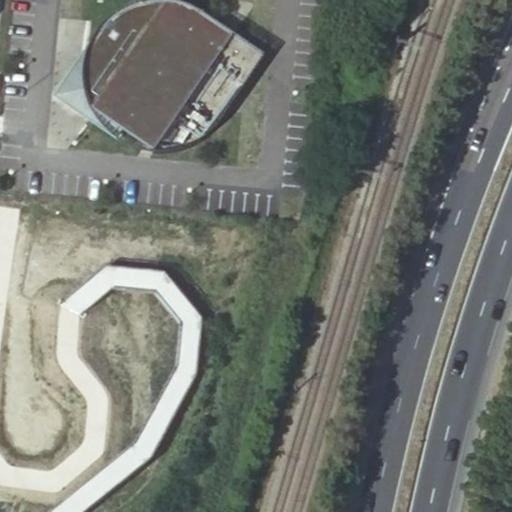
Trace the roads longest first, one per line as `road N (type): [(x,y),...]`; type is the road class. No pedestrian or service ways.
road 1 (trunk): [(511,81),(393,403),(373,511)]
road 2 (trunk): [(435,511),(454,413),(511,240)]
